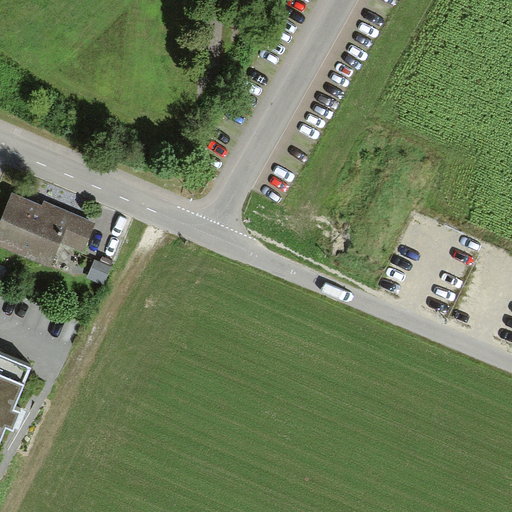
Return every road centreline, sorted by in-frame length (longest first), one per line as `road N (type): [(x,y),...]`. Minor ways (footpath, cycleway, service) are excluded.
road 1 (residential): [(511,361),(206,232)]
road 2 (unclassified): [(339,0),(206,232)]
road 3 (residential): [(206,232),(0,146)]
